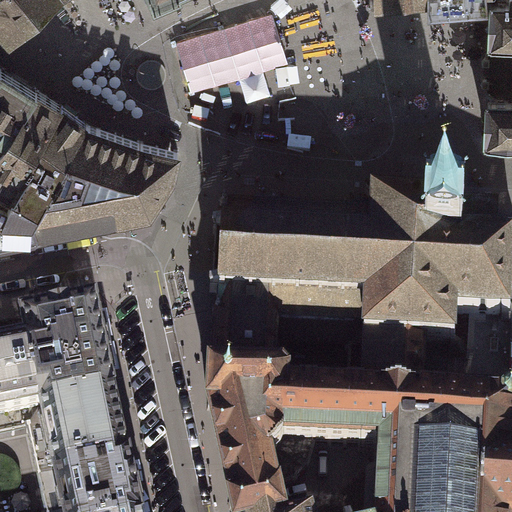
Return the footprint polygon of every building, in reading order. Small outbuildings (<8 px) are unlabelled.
[(0,0),(0,26),(9,37),(50,0),(0,0)] [(511,3),(493,3),(492,10),(493,10),(492,33),(491,33),(491,39),(492,39),(492,40),(494,41),(511,41),(511,98),(492,98),(491,101),(490,101),(490,102),(488,102),(488,108),(489,108),(488,131),(487,131),(487,137),(488,137),(488,139),(490,139),(511,139),(511,3)] [(11,128),(37,88),(1,66),(0,67),(0,142),(10,127),(11,128)] [(30,154),(61,103),(37,88),(11,128),(10,127),(0,142),(0,182),(3,185),(12,190),(33,156),(30,154)] [(0,238),(13,236),(37,231),(34,213),(86,122),(73,112),(61,103),(30,154),(33,156),(12,190),(7,197),(8,198),(0,211),(0,238)] [(92,220),(149,209),(173,172),(178,150),(141,141),(86,122),(34,213),(37,231),(92,220)] [(0,211),(8,198),(7,197),(12,190),(3,185),(0,190),(0,211)] [(496,204),(492,207),(466,206),(431,204),(429,203),(429,196),(423,196),(423,203),(379,200),(371,192),(367,192),(365,195),(373,202),(372,216),(353,215),(353,209),(347,209),(347,215),(329,214),(329,208),(323,208),(323,214),(315,214),(306,213),(306,207),(300,206),(300,212),(283,212),(283,205),(277,205),(276,211),(259,210),(260,204),(254,204),(253,210),(229,209),(224,202),(220,205),(225,211),(222,212),(221,229),(213,229),(213,235),(215,236),(214,262),(212,287),(209,287),(209,294),(217,294),(217,312),(213,311),(213,317),(217,317),(366,324),(365,339),(414,341),(414,351),(423,351),(424,343),(451,344),(451,353),(463,353),(464,340),(456,340),(457,314),(501,316),(501,317),(502,317),(502,322),(511,322),(511,309),(511,310),(511,307),(511,233),(507,233),(507,238),(494,237),(495,210),(498,207),(496,204)] [(111,394),(113,394),(103,343),(92,292),(17,307),(21,323),(25,344),(27,345),(40,410),(111,394)] [(215,373),(274,376),(275,361),(275,351),(280,351),(280,346),(275,346),(276,337),(282,337),(282,340),(286,340),(286,337),(294,338),(294,340),(297,340),(297,338),(306,338),(306,341),(309,341),(309,338),(317,338),(317,341),(320,341),(320,339),(329,339),(329,342),(332,342),(332,340),(341,340),(341,342),(343,342),(343,340),(350,340),(350,350),(345,350),(345,354),(349,354),(349,367),(349,377),(344,377),(344,382),(348,382),(348,393),(362,394),(362,393),(366,393),(366,394),(418,397),(418,395),(421,394),(422,372),(423,351),(414,351),(414,341),(365,339),(366,324),(217,317),(215,358),(215,372),(215,373)] [(25,344),(21,323),(0,327),(0,440),(27,434),(40,410),(27,345),(25,344)] [(511,511),(511,397),(509,397),(506,400),(421,396),(421,394),(418,395),(418,397),(366,394),(366,393),(362,393),(362,394),(348,393),(334,392),(335,391),(331,391),(331,392),(319,392),(319,390),(315,390),(315,391),(303,391),(303,390),(300,389),(300,391),(287,390),(287,382),(282,376),(274,376),(215,373),(215,372),(209,372),(208,391),(207,411),(210,410),(230,502),(228,503),(229,511),(511,511)] [(111,394),(40,410),(27,434),(37,480),(126,460),(111,394)] [(126,460),(37,480),(45,511),(44,511),(140,511),(136,491),(128,459),(126,460)]
